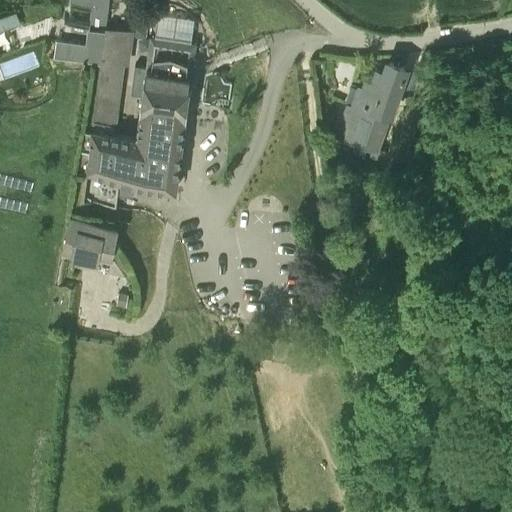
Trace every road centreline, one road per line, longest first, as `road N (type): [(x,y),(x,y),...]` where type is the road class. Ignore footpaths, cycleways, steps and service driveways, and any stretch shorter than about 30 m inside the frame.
road 1 (track): [(386,511),(342,329),(304,44)]
road 2 (unclassified): [(359,43),(425,43),(511,25)]
